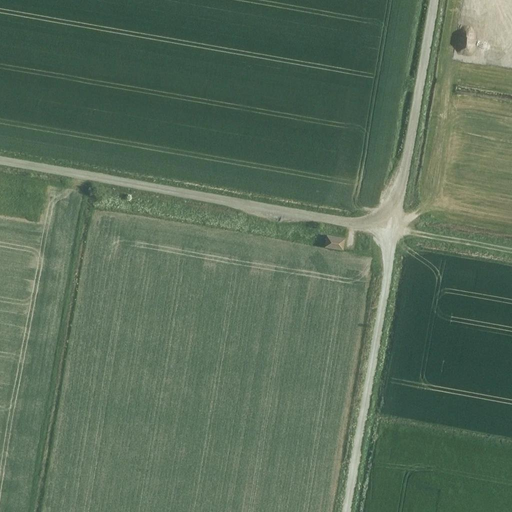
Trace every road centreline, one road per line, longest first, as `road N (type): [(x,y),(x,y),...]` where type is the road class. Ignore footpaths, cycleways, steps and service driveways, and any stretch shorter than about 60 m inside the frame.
road 1 (unclassified): [(434,0),(346,511)]
road 2 (track): [(0,164),(392,233)]
road 3 (track): [(511,250),(392,233)]
